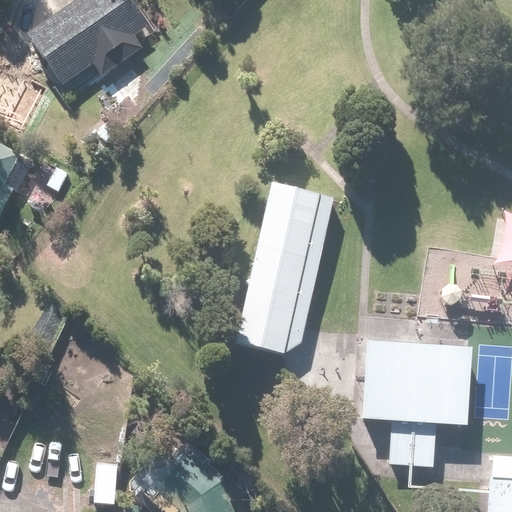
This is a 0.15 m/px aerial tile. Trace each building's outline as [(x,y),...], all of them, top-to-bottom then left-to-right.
[(83,0),(30,36),(63,86),(95,65),(103,77),(145,49),(137,37),(150,29),(131,0),(83,0)] [(0,217),(14,190),(5,185),(19,156),(0,146),(0,217)] [(335,194),(273,181),(240,345),(302,358),(335,194)] [(511,225),(498,224),(494,251),(511,253),(511,225)] [(475,346),(367,339),(362,420),(394,422),(391,464),(434,467),(436,424),(470,426),(475,346)] [(235,511),(223,483),(194,453),(161,486),(182,511),(181,511),(235,511)] [(511,511),(511,474),(492,473),(489,511),(511,511)]
